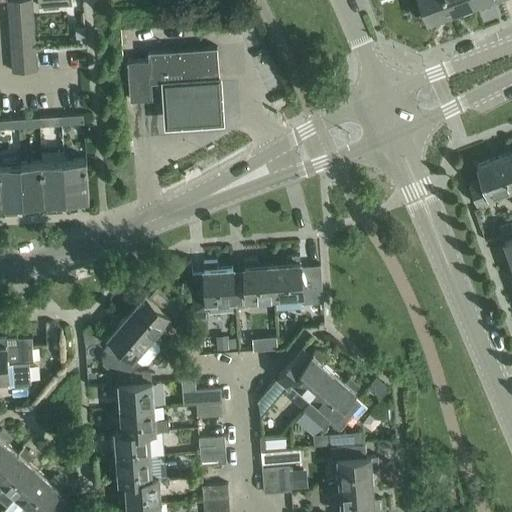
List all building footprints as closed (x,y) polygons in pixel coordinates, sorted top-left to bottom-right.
[(7,0),(8,10),(32,9),(31,0),(7,0)] [(449,13),(444,0),(406,0),(412,15),(423,10),(427,21),(449,13)] [(444,0),(449,13),(474,4),(472,0),(444,0)] [(8,10),(9,22),(33,21),(32,9),(8,10)] [(9,22),(10,34),(34,32),(33,21),(9,22)] [(11,46),(35,44),(34,32),(10,34),(11,46)] [(36,56),(35,48),(35,44),(11,46),(12,58),(36,56)] [(217,45),(193,46),(168,48),(148,49),(148,57),(127,59),(130,98),(152,96),(151,80),(155,79),(218,75),(217,45)] [(36,68),(36,56),(12,58),(12,70),(36,68)] [(221,124),(218,75),(155,79),(157,127),(221,124)] [(61,124),(63,123),(83,122),(83,112),(60,113),(61,124)] [(55,114),(39,115),(39,125),(56,124),(55,114)] [(34,115),(18,116),(18,127),(34,125),(34,115)] [(0,127),(13,127),(12,117),(0,117),(0,127)] [(511,187),(511,149),(500,154),(511,187)] [(476,202),(489,198),(488,196),(511,187),(500,154),(476,163),(481,177),(469,181),(476,202)] [(89,196),(86,156),(84,156),(63,158),(66,197),(87,195),(87,196),(89,196)] [(45,198),(66,197),(63,158),(42,160),(45,198)] [(23,200),(45,198),(42,160),(20,161),(23,200)] [(0,179),(2,201),(23,200),(20,161),(0,162),(0,179)] [(501,233),(511,229),(511,219),(498,224),(501,233)] [(511,263),(511,236),(503,240),(511,263)] [(300,264),(299,252),(286,253),(286,261),(272,261),(275,296),(276,307),(302,305),(302,301),(323,300),(320,262),(300,264)] [(258,263),(257,255),(243,256),(244,269),(233,270),(232,270),(234,299),(234,300),(234,306),(247,305),(246,298),(275,296),(272,261),(258,263)] [(217,266),(217,258),(203,259),(204,272),(192,272),(195,309),(207,308),(206,302),(234,300),(234,299),(232,270),(233,270),(232,264),(217,266)] [(183,309),(171,299),(156,286),(148,295),(139,287),(130,297),(135,302),(126,313),(152,336),(154,334),(169,316),(174,320),(183,309)] [(149,362),(160,349),(160,342),(152,336),(126,313),(117,324),(111,319),(102,329),(112,337),(104,347),(131,370),(139,361),(142,363),(149,362)] [(6,348),(5,336),(0,335),(0,377),(7,377),(8,388),(31,387),(29,359),(19,359),(18,347),(6,348)] [(323,361),(328,356),(317,347),(309,356),(300,348),(276,375),(286,384),(290,379),(311,397),(333,370),(323,361)] [(134,374),(118,375),(118,382),(138,380),(152,379),(152,369),(134,370),(134,374)] [(333,370),(311,397),(302,407),(323,425),(328,420),(337,428),(361,401),(352,393),(360,384),(349,374),(344,380),(333,370)] [(376,375),(369,383),(381,393),(388,385),(376,375)] [(120,407),(154,405),(152,379),(138,380),(118,382),(120,407)] [(196,402),(221,400),(220,387),(195,388),(196,402)] [(196,415),(221,414),(221,400),(196,402),(196,415)] [(155,418),(154,405),(120,407),(121,429),(121,431),(149,429),(149,430),(156,430),(156,429),(169,428),(169,418),(155,418)] [(0,470),(18,451),(7,441),(12,436),(1,427),(0,428),(0,470)] [(150,453),(149,430),(149,429),(121,431),(121,429),(115,430),(116,455),(150,453)] [(199,449),(224,448),(223,434),(198,436),(199,449)] [(274,450),(327,450),(327,439),(274,439),(274,450)] [(366,455),(365,443),(329,445),(330,458),(336,458),(338,486),(373,483),(372,468),(379,467),(378,454),(366,455)] [(0,480),(16,494),(38,468),(28,460),(33,454),(22,445),(18,451),(0,470),(0,480)] [(199,463),(225,461),(224,448),(199,449),(199,463)] [(118,480),(125,479),(125,478),(152,476),(150,453),(116,455),(118,480)] [(276,490),(289,489),(287,464),(274,465),(276,490)] [(263,491),(276,490),(274,465),(261,466),(263,491)] [(49,478),(38,468),(16,494),(36,511),(38,511),(40,510),(42,511),(54,511),(63,502),(54,494),(64,482),(54,473),(49,478)] [(292,488),(308,486),(306,468),(291,469),(292,488)] [(127,502),(161,500),(159,475),(152,476),(125,478),(125,479),(127,502)] [(202,498),(227,496),(226,482),(201,484),(202,498)] [(374,496),(373,483),(338,486),(340,511),(370,511),(382,510),(381,496),(374,496)] [(203,511),(228,510),(227,496),(202,498),(203,511)] [(127,511),(161,511),(161,500),(127,502),(127,511)]
